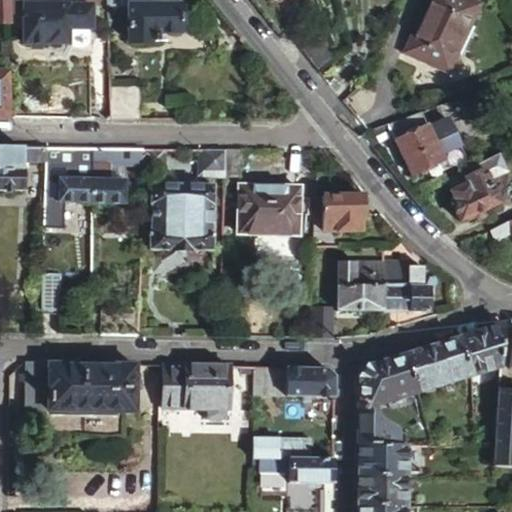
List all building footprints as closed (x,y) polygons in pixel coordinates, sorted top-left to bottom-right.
[(12,0),(0,0),(0,24),(13,24),(12,0)] [(106,0),(107,10),(129,10),(130,41),(152,41),(153,35),(179,35),(179,6),(176,6),(176,0),(106,0)] [(474,9),(454,0),(428,0),(405,57),(445,75),(474,9)] [(89,46),(89,9),(22,9),(22,46),(64,47),(72,54),(83,54),(89,46)] [(70,120),(88,120),(88,70),(70,70),(70,120)] [(0,117),(8,118),(8,72),(0,71),(0,117)] [(108,85),(108,120),(139,121),(140,85),(108,85)] [(426,129),(420,116),(387,128),(412,178),(443,162),(441,159),(461,149),(445,118),(426,129)] [(44,164),(44,147),(0,146),(0,191),(21,192),(23,165),(44,164)] [(95,148),(44,147),(44,164),(41,237),(65,237),(65,209),(93,210),(95,148)] [(142,149),(95,148),(93,210),(93,218),(96,222),(98,222),(108,222),(109,221),(111,218),(112,211),(124,211),(126,186),(108,184),(109,168),(142,169),(142,149)] [(163,149),(142,149),(142,169),(142,171),(162,171),(163,149)] [(225,150),(203,150),(202,178),(224,179),(224,177),(225,150)] [(244,151),(225,150),(224,177),(242,177),(244,151)] [(509,174),(497,151),(443,181),(450,191),(446,193),(450,200),(445,202),(457,225),(497,205),(488,183),(509,174)] [(212,251),(213,187),(154,185),(152,249),(212,251)] [(300,200),(300,191),(241,189),(240,238),(299,239),(300,228),(308,227),(309,201),(300,200)] [(355,221),(362,222),(363,200),(325,198),(324,232),(354,234),(355,221)] [(511,219),(488,232),(492,240),(496,238),(497,241),(505,237),(503,232),(507,231),(511,242),(511,219)] [(362,234),(362,222),(355,221),(354,234),(362,234)] [(382,269),(382,312),(426,314),(428,288),(422,288),(423,270),(409,269),(409,264),(382,262),(382,269)] [(339,311),(382,312),(382,269),(340,267),(339,311)] [(57,277),(41,277),(40,311),(58,311),(57,277)] [(309,305),(308,338),(334,339),(335,305),(309,305)] [(104,334),(137,335),(138,308),(105,307),(104,334)] [(501,370),(503,327),(470,337),(460,341),(470,376),(501,370)] [(416,390),(416,391),(470,376),(460,341),(406,355),(416,390)] [(360,377),(360,404),(374,400),(416,391),(416,390),(406,355),(368,368),(360,377)] [(133,364),(26,363),(24,409),(46,409),(46,412),(132,413),(133,364)] [(191,365),(170,365),(170,373),(187,373),(186,407),(186,409),(209,410),(226,410),(228,411),(229,366),(191,365)] [(298,367),(252,366),(252,395),(284,396),(284,398),(335,400),(335,378),(326,368),(298,367)] [(187,373),(170,373),(169,407),(186,407),(187,373)] [(511,392),(499,392),(498,402),(497,432),(511,432),(511,392)] [(359,445),(397,446),(399,433),(396,428),(392,429),(391,423),(384,423),(385,419),(379,415),(374,400),(360,404),(359,445)] [(225,422),(226,410),(209,410),(209,421),(225,422)] [(511,432),(497,432),(496,449),(495,451),(511,451),(511,432)] [(397,446),(406,447),(406,442),(406,438),(405,436),(404,435),(401,434),(399,433),(397,446)] [(254,439),(253,458),(311,460),(312,442),(254,439)] [(359,445),(359,476),(405,477),(406,447),(397,446),(359,445)] [(511,451),(495,451),(494,472),(511,472),(511,451)] [(334,487),(334,461),(311,460),(253,458),(253,465),(260,466),(259,477),(290,478),(289,486),(290,486),(322,486),(334,487)] [(405,477),(359,476),(358,506),(404,507),(405,477)] [(321,511),(322,486),(290,486),(289,511),(321,511)]
